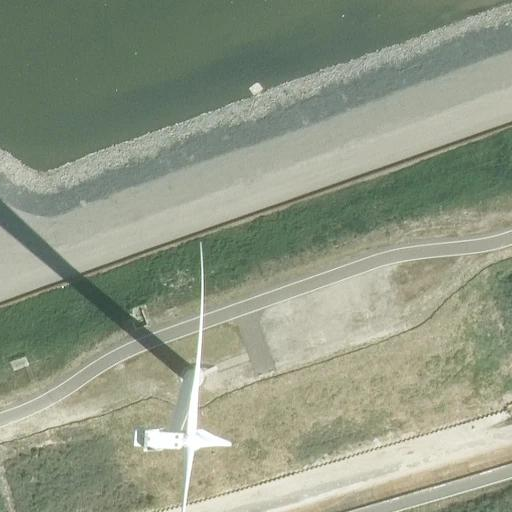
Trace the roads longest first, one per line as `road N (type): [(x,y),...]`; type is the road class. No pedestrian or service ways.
road 1 (track): [(511,27),(0,209)]
road 2 (unclassified): [(511,462),(350,511)]
